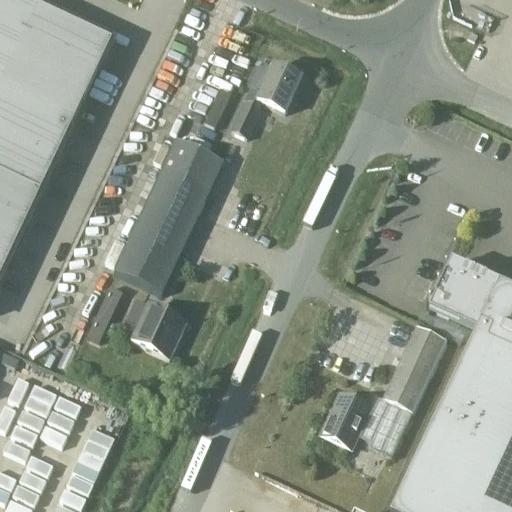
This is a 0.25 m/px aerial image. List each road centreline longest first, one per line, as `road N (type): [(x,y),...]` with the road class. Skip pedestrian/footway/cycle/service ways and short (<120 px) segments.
road 1 (unclassified): [(191,511),(406,60)]
road 2 (unknown): [(382,302),(441,160)]
road 3 (unclassified): [(406,60),(266,0)]
